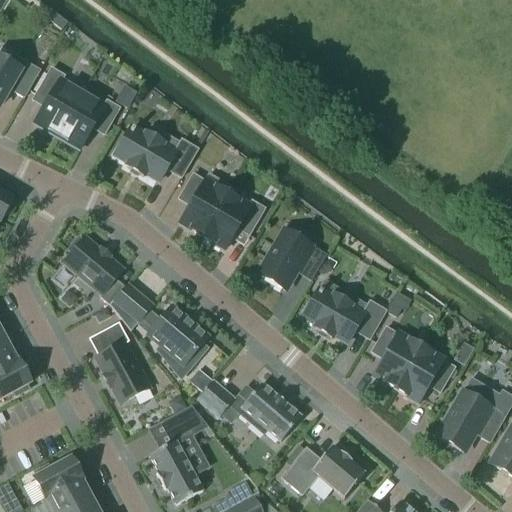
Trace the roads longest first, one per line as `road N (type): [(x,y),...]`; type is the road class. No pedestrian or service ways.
road 1 (residential): [(60,187),(129,219),(473,511)]
road 2 (residential): [(138,511),(10,274),(60,187)]
